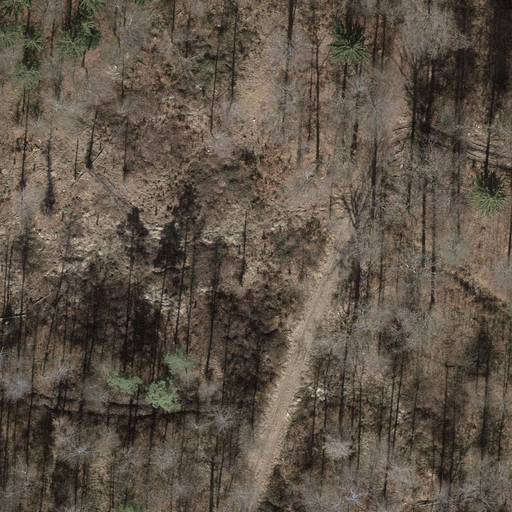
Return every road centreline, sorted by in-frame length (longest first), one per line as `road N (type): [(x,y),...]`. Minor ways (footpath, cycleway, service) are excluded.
road 1 (track): [(416,0),(360,199),(251,511)]
road 2 (track): [(0,233),(140,248),(360,199)]
